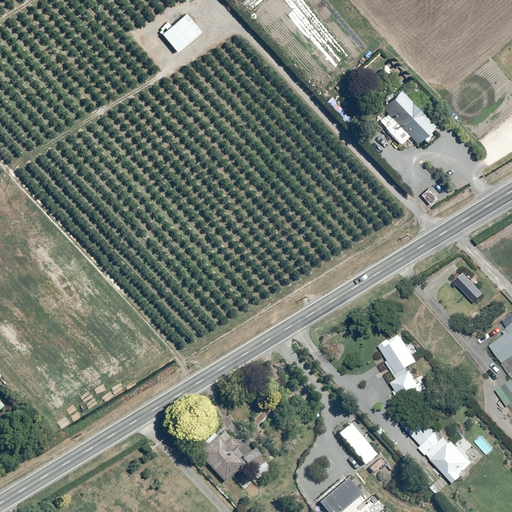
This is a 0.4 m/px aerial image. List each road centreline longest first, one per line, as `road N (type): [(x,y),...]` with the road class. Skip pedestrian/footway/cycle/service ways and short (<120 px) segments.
road 1 (tertiary): [(511,191),(0,504)]
road 2 (unknown): [(492,203),(444,150),(412,172),(386,154)]
